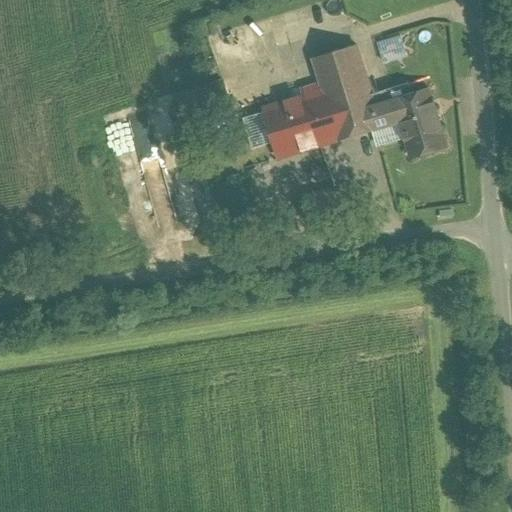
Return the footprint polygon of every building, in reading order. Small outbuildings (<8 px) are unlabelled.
[(281,158),(382,126),(376,107),(356,45),(313,59),(325,93),(267,110),(281,158)] [(185,125),(225,114),(218,86),(177,97),(185,125)] [(429,91),(376,107),(382,126),(400,121),(411,158),(446,147),(429,91)] [(259,152),(222,162),(233,203),(270,192),(259,152)] [(357,184),(301,193),(306,223),(361,214),(357,184)]
